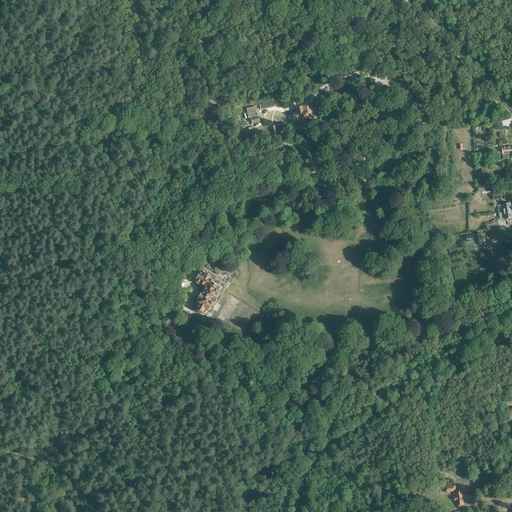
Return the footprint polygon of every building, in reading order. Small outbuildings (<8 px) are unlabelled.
[(284,47),(292,59),(304,49),(295,38),(284,47)] [(273,101),(259,104),(261,110),(274,107),(273,101)] [(297,113),(292,113),(295,126),(300,125),(305,124),(305,122),(316,120),(315,114),(314,114),(314,113),(313,113),(310,104),(301,106),(302,107),(296,109),(297,113)] [(255,106),(246,108),(248,118),(250,118),(252,124),(259,122),(255,106)] [(478,184),(478,192),(489,191),(488,183),(478,184)] [(502,204),(503,211),(511,210),(510,203),(502,204)] [(511,212),(511,210),(503,211),(504,214),(503,214),(503,212),(499,213),(500,220),(504,219),(503,216),(504,215),(504,219),(511,218),(511,212)] [(487,236),(488,245),(503,243),(501,233),(487,236)] [(199,283),(203,285),(203,286),(203,287),(203,288),(199,295),(198,294),(196,297),(197,298),(194,303),(197,305),(194,310),(202,315),(202,314),(205,315),(207,311),(208,312),(212,304),(213,304),(213,303),(214,303),(215,302),(216,301),(216,300),(216,299),(216,298),(220,291),(219,290),(221,287),(216,284),(215,286),(210,283),(212,281),(209,279),(208,279),(209,276),(209,275),(206,273),(204,273),(204,275),(199,273),(195,281),(196,281),(195,282),(198,284),(199,283)] [(456,491),(456,497),(453,497),(454,501),(457,500),(458,507),(464,506),(462,489),(456,490),(455,485),(445,486),(445,492),(456,491)]
